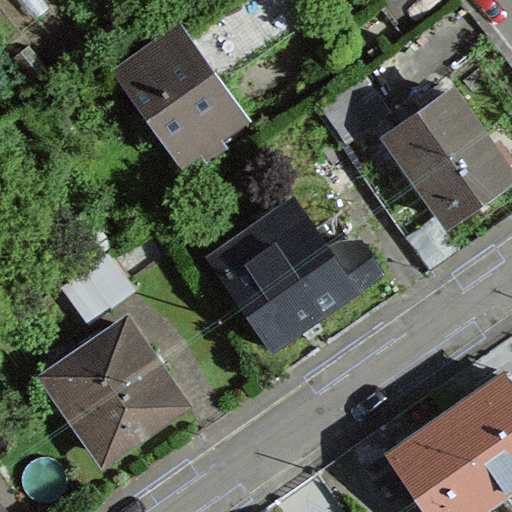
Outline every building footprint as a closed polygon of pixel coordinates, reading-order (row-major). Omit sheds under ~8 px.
[(233,0),(181,37),(215,84),(308,19),(294,0),(233,0)] [(215,84),(181,37),(177,31),(121,71),(182,158),(239,118),(215,84)] [(319,104),(346,141),(387,112),(360,75),(319,104)] [(390,132),(451,217),(485,194),(511,175),(451,90),(390,132)] [(264,226),(276,243),(309,220),(297,204),(264,226)] [(309,220),(276,243),(226,277),(272,343),(317,311),(354,286),(329,249),(309,220)] [(226,277),(276,243),(264,226),(215,260),(226,277)] [(329,249),(354,286),(379,268),(361,242),(356,241),(351,241),(345,241),(339,243),(333,246),(329,249)] [(52,375),(105,453),(110,449),(113,454),(144,432),(140,427),(156,416),(179,400),(127,324),(52,375)] [(448,413),(501,490),(511,482),(511,382),(506,374),(478,393),(448,413)] [(486,511),(481,504),(501,490),(448,413),(422,431),(390,453),(431,511),(486,511)]
